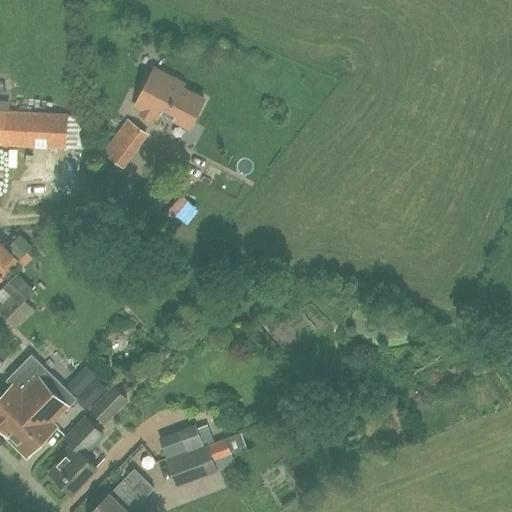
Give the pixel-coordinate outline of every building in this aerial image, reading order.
[(191,127),(205,100),(182,88),(184,85),(154,70),(135,107),(157,118),(161,112),(191,127)] [(117,83),(113,92),(93,82),(86,96),(99,103),(88,123),(112,135),(134,92),(117,83)] [(0,143),(67,147),(68,115),(10,112),(0,111),(0,143)] [(132,117),(106,153),(127,169),(153,133),(132,117)] [(21,259),(32,247),(20,235),(8,246),(21,259)] [(0,279),(19,261),(0,241),(0,279)] [(1,294),(19,313),(29,304),(27,301),(38,290),(22,274),(1,294)] [(169,287),(161,297),(171,305),(179,295),(169,287)] [(0,421),(18,404),(29,415),(11,433),(31,453),(57,426),(52,422),(76,399),(41,364),(18,388),(14,384),(0,397),(0,421)] [(104,424),(129,400),(114,385),(89,409),(104,424)] [(11,433),(29,415),(18,404),(0,421),(0,427),(6,433),(11,433)] [(51,472),(59,480),(56,483),(68,495),(71,492),(72,493),(98,468),(82,453),(101,434),(102,435),(103,434),(87,418),(67,439),(72,445),(60,457),(63,460),(51,472)] [(320,419),(299,424),(302,439),(324,435),(320,419)] [(167,460),(166,461),(176,486),(218,470),(214,459),(231,452),(225,437),(215,442),(204,446),(167,460)] [(130,511),(154,488),(135,469),(111,493),(110,493),(91,511),(130,511)] [(191,493),(208,488),(205,477),(187,483),(191,493)]
